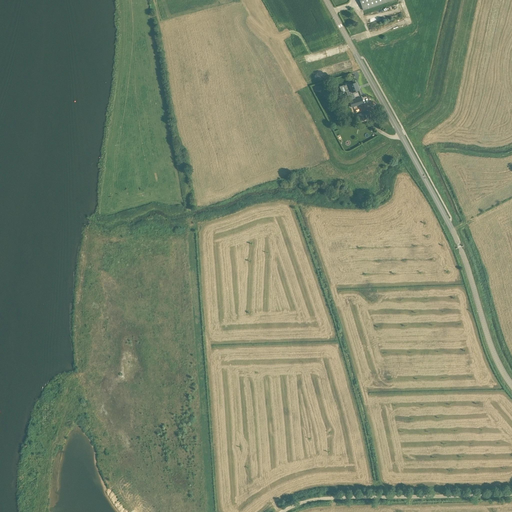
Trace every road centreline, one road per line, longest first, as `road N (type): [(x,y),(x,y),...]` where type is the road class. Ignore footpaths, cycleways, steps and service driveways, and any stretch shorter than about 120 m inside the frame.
road 1 (tertiary): [(511,383),(491,346),(449,222),(326,0)]
road 2 (track): [(280,511),(318,498),(511,493)]
road 3 (track): [(400,134),(440,104),(463,0)]
